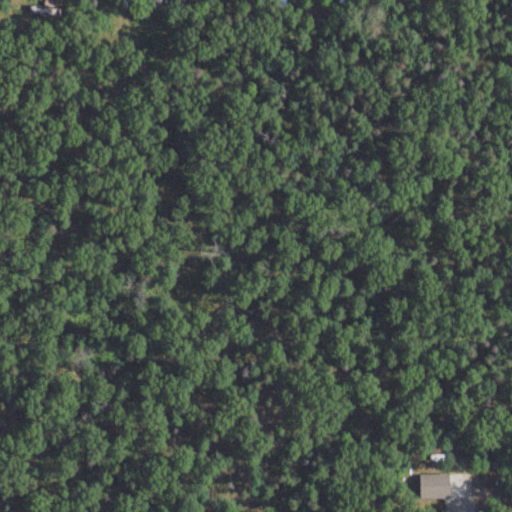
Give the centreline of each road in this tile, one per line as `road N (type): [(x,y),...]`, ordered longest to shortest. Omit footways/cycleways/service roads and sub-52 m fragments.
road 1 (residential): [(0,55),(301,87),(511,73)]
road 2 (residential): [(396,511),(403,248),(301,87)]
